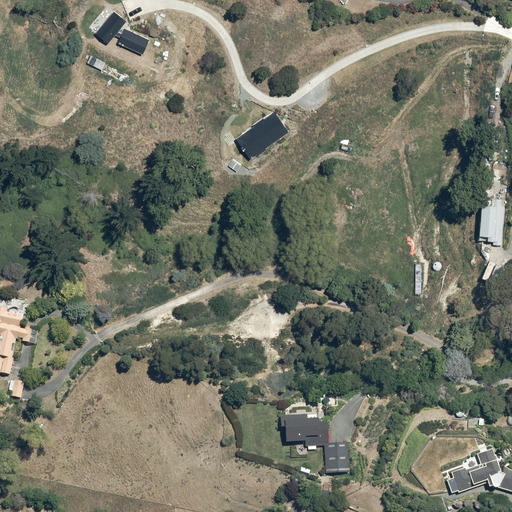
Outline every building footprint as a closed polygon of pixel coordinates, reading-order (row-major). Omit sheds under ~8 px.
[(485,191),(483,235),(490,235),(490,240),(494,240),(494,244),(504,245),(505,220),(506,195),(499,195),(499,192),(485,191)] [(507,267),(491,261),(485,277),(501,283),(507,267)] [(429,293),(431,263),(424,263),(422,292),(429,293)] [(0,294),(0,322),(3,323),(0,340),(0,370),(12,373),(18,339),(32,342),(35,327),(25,325),(28,304),(24,303),(25,298),(0,294)] [(28,381),(12,379),(10,391),(26,393),(28,381)] [(324,413),(283,415),(283,428),(289,427),(289,442),(308,441),(308,450),(317,450),(317,446),(326,446),(327,471),(349,470),(348,442),(330,443),(330,430),(324,430),(324,413)] [(481,448),(471,453),(474,459),(445,471),(455,494),(461,492),(462,493),(492,481),(494,488),(511,491),(511,471),(505,469),(496,449),(484,454),(481,448)]
